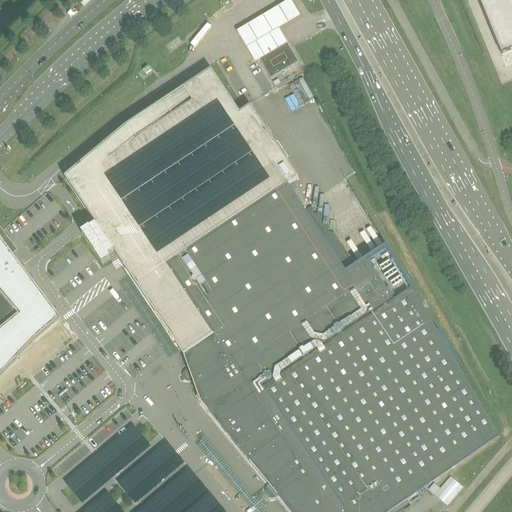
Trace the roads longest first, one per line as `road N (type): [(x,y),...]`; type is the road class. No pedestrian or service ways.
road 1 (primary): [(327,0),(392,135),(511,345)]
road 2 (primary): [(511,264),(364,0)]
road 3 (secondary): [(0,137),(148,0)]
